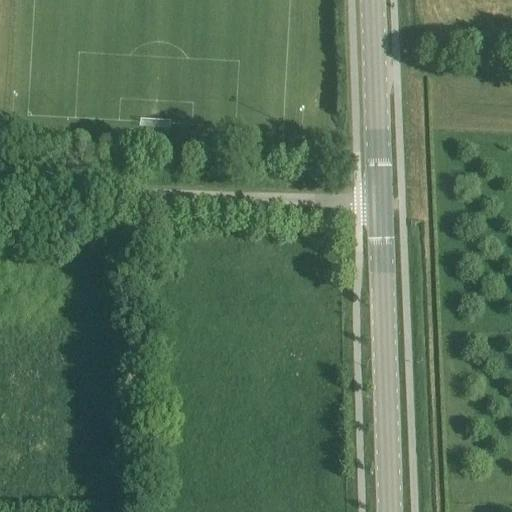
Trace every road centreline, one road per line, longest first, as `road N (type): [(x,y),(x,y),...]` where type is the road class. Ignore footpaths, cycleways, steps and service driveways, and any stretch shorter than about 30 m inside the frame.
road 1 (secondary): [(392,511),(371,0)]
road 2 (unclassified): [(359,202),(0,189)]
